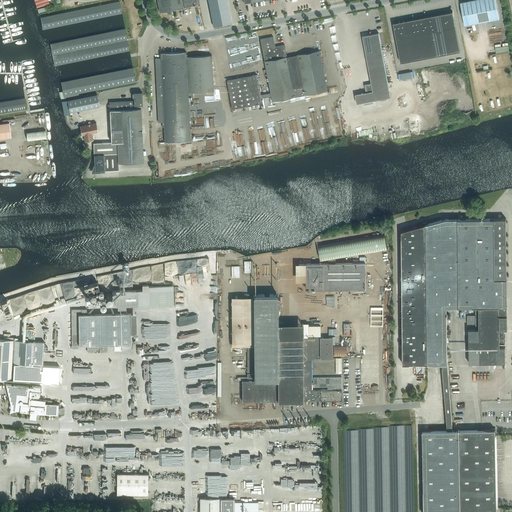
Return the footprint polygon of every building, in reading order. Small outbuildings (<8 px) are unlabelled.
[(157,0),(159,12),(167,10),(167,13),(171,12),(170,10),(199,4),(198,0),(157,0)] [(226,0),(208,0),(213,27),(231,23),(226,0)] [(482,22),(477,0),(473,0),(469,1),(473,24),(482,22)] [(477,0),(482,22),(490,20),(486,0),(477,0)] [(499,19),(499,16),(495,0),(486,0),(490,20),(499,19)] [(43,30),(106,16),(122,13),(119,1),(48,16),(40,18),(43,30)] [(460,3),(463,16),(465,25),(473,24),(469,1),(460,3)] [(393,23),(401,63),(460,51),(452,12),(393,23)] [(125,29),(50,44),(55,66),(129,51),(125,29)] [(357,104),(391,97),(379,33),(363,36),(371,83),(365,85),(366,92),(355,94),(357,104)] [(252,76),(227,80),(232,108),(262,103),(261,98),(271,96),(272,101),(327,90),(319,51),(287,57),(284,44),(284,45),(275,46),(273,36),(260,39),(270,93),(261,95),(257,75),(252,76)] [(155,59),(157,94),(158,122),(159,122),(162,122),(162,127),(164,127),(165,132),(165,142),(190,141),(188,95),(191,95),(190,91),(213,90),(212,56),(186,57),(186,52),(185,52),(161,53),(161,58),(155,59)] [(61,83),(65,99),(79,96),(79,94),(136,82),(133,68),(61,83)] [(143,105),(142,92),(133,92),(134,105),(143,105)] [(62,102),(65,115),(71,114),(70,112),(100,106),(97,94),(67,100),(68,101),(62,102)] [(0,102),(0,112),(26,108),(24,99),(0,102)] [(110,110),(133,109),(133,100),(109,102),(110,105),(108,105),(108,109),(110,109),(110,110)] [(133,109),(110,110),(111,128),(118,128),(118,127),(142,126),(141,108),(140,108),(140,106),(135,106),(135,109),(133,109)] [(36,118),(17,121),(23,166),(43,163),(36,118)] [(0,138),(11,137),(9,122),(0,123),(0,138)] [(98,131),(96,123),(81,126),(83,135),(84,135),(85,142),(94,140),(92,133),(98,131)] [(118,127),(118,128),(111,128),(111,142),(118,141),(117,137),(124,136),(142,135),(142,126),(118,127)] [(93,143),(94,155),(95,171),(105,171),(119,170),(119,162),(143,161),(142,135),(124,136),(117,137),(118,141),(111,142),(93,143)] [(416,227),(402,231),(403,330),(403,333),(403,363),(418,363),(442,363),(447,430),(423,431),(423,511),(496,511),(496,429),(453,430),(448,362),(447,362),(447,311),(450,311),(450,307),(447,307),(475,307),(475,315),(467,315),(467,324),(475,323),(475,328),(469,328),(469,363),(505,363),(505,347),(500,347),(500,343),(505,343),(505,335),(504,335),(504,328),(507,328),(506,218),(499,218),(499,215),(491,215),(491,218),(446,219),(416,227)] [(384,234),(318,245),(320,260),(328,259),(387,249),(384,234)] [(223,274),(228,274),(227,253),(219,253),(219,276),(223,276),(223,274)] [(306,281),(306,289),(332,289),(366,289),(366,263),(360,263),(353,263),(351,263),(339,263),(335,263),(335,259),(328,259),(328,263),(306,263),(306,281)] [(180,274),(198,272),(197,267),(194,268),(193,262),(186,263),(186,262),(182,262),(183,268),(180,268),(180,274)] [(148,286),(148,284),(142,284),(142,290),(136,290),(112,290),(112,294),(106,294),(106,300),(115,300),(116,306),(117,305),(118,309),(126,308),(126,305),(138,305),(138,307),(149,307),(149,305),(174,305),(173,285),(148,286)] [(52,303),(51,306),(53,306),(62,303),(64,298),(64,297),(63,295),(64,292),(59,292),(57,293),(57,294),(60,295),(63,295),(58,297),(57,296),(56,298),(53,297),(53,293),(54,292),(51,292),(53,293),(53,295),(51,301),(49,301),(52,303)] [(253,294),(253,297),(253,303),(231,303),(232,343),(231,343),(231,346),(240,346),(240,349),(243,349),(242,346),(247,346),(247,377),(237,377),(237,380),(242,380),(242,401),(278,401),(282,401),(320,400),(341,400),(341,389),(341,377),(313,377),(313,382),(311,382),(311,359),(332,359),(332,344),(334,344),(334,337),(320,337),(320,325),(308,325),(308,335),(314,335),(314,337),(303,337),(278,337),(277,324),(277,294),(253,294)] [(87,309),(71,309),(72,345),(79,345),(114,344),(114,349),(121,349),(121,334),(132,334),(131,313),(87,314),(87,309)] [(0,379),(13,380),(42,382),(44,342),(0,339),(0,379)] [(346,356),(346,345),(334,345),(334,357),(346,356)] [(6,384),(5,384),(10,405),(10,406),(9,406),(9,407),(10,407),(10,408),(9,413),(12,413),(12,414),(13,414),(12,412),(20,411),(29,413),(29,418),(36,419),(37,413),(44,414),(58,414),(63,415),(63,408),(61,408),(60,408),(60,404),(58,404),(52,403),(52,401),(39,399),(39,397),(40,397),(41,387),(32,386),(32,387),(6,384)] [(149,474),(117,474),(117,495),(148,495),(149,474)] [(234,511),(234,498),(200,498),(199,511),(234,511)]
